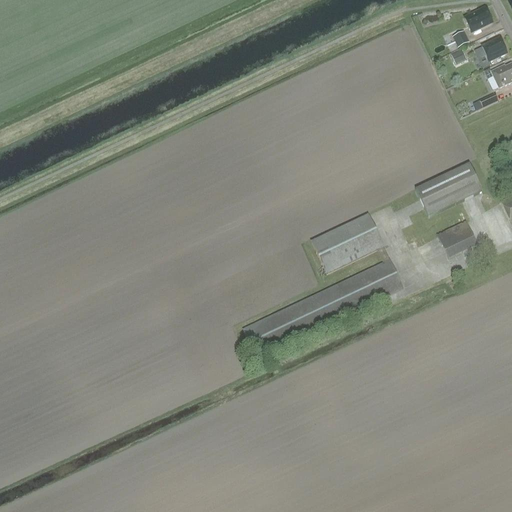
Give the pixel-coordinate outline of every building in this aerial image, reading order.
[(485,10),(464,20),(471,34),(492,24),(485,10)] [(464,33),(463,34),(452,39),(457,50),(469,45),(464,33)] [(500,41),(482,49),(488,63),(506,55),(500,41)] [(451,57),(454,63),(456,67),(466,62),(462,52),(451,57)] [(511,85),(511,84),(511,83),(511,82),(511,67),(511,66),(505,69),(504,68),(491,73),(490,70),(483,73),(487,81),(493,78),(499,91),(511,85)] [(495,96),(481,102),(484,109),(498,103),(495,96)] [(484,109),(481,102),(473,105),(476,113),(484,109)] [(483,193),(469,166),(415,191),(429,219),(483,193)] [(511,198),(501,204),(511,227),(511,198)] [(403,291),(389,262),(367,216),(310,243),(326,277),(377,252),(383,265),(243,332),(257,360),(403,291)] [(466,223),(437,237),(449,261),(478,247),(466,223)]
